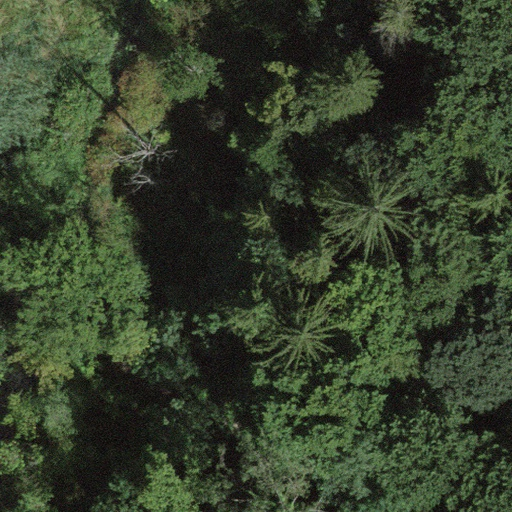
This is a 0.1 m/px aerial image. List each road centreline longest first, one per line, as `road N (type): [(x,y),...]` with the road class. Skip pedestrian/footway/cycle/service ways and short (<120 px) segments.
road 1 (track): [(463,0),(432,163),(274,456),(228,511)]
road 2 (track): [(0,304),(64,332),(365,511)]
